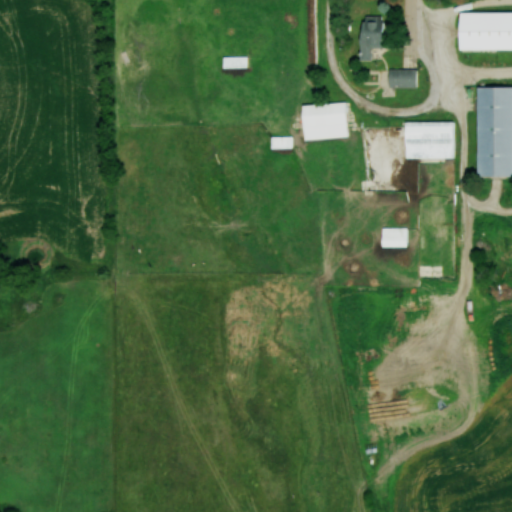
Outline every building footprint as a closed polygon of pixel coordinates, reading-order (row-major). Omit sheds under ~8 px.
[(511,48),(511,10),(467,10),(467,49),(511,48)] [(378,60),(378,46),(393,46),(393,20),(364,19),(363,60),(378,60)] [(250,56),(228,56),(228,66),(250,66),(250,56)] [(423,68),(395,68),(395,86),(423,86),(423,68)] [(511,85),(482,85),(482,114),(480,114),(481,176),(511,175),(511,85)] [(308,138),(354,137),(353,101),(307,103),(308,138)] [(408,120),(408,158),(461,158),(461,120),(408,120)]
